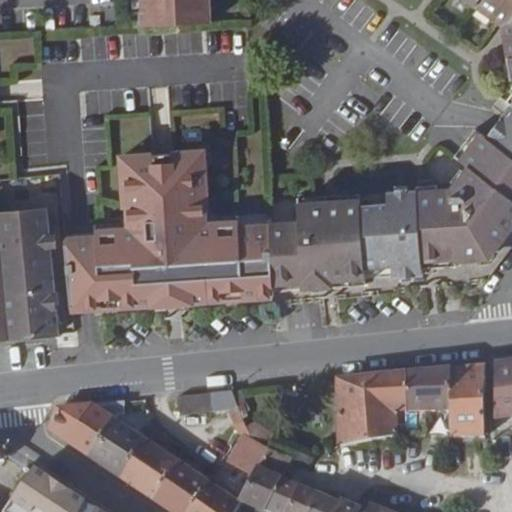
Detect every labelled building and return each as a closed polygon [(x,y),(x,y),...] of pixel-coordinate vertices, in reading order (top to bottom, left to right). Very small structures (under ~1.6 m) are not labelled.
[(134,0),(135,9),(142,9),(141,0),(134,0)] [(143,26),(212,23),(210,0),(141,0),(142,9),(143,26)] [(299,223),(270,225),(274,290),(274,291),(366,285),(365,279),(365,278),(365,267),(392,266),(393,277),(423,275),(423,269),(457,267),(457,262),(456,257),(486,254),(511,221),(511,0),(465,0),(503,26),(511,78),(511,104),(497,124),(487,138),(475,129),(454,157),(468,168),(452,190),(438,191),(437,186),(417,187),(417,191),(387,193),(388,203),(389,216),(361,217),(360,206),(360,194),(298,199),(299,223)] [(206,150),(184,151),(185,160),(206,159),(206,150)] [(84,237),(65,237),(71,302),(89,301),(100,300),(101,308),(124,307),(245,300),(245,291),(274,290),(270,225),(242,226),(242,233),(206,235),(202,204),(208,204),(206,159),(185,160),(184,151),(143,152),(144,162),(123,163),(125,207),(131,207),(132,238),(96,240),(96,236),(84,237)] [(122,153),(123,163),(144,162),(143,152),(122,153)] [(388,203),(360,206),(361,217),(389,216),(388,203)] [(209,227),(208,204),(202,204),(206,235),(242,233),(242,226),(209,227)] [(126,231),(95,231),(96,236),(96,240),(132,238),(131,207),(125,207),(126,231)] [(48,208),(0,212),(0,339),(59,334),(48,208)] [(489,259),(511,229),(511,221),(486,254),(456,257),(457,262),(489,259)] [(365,279),(393,277),(392,266),(365,267),(365,278),(365,279)] [(511,416),(511,362),(496,365),(495,419),(511,416)] [(452,368),(451,409),(451,438),(480,437),(485,437),(486,366),(452,368)] [(451,409),(452,368),(339,380),(340,447),(397,436),(426,437),(425,410),(451,409)] [(243,417),(243,419),(250,416),(248,412),(251,410),(242,390),(233,391),(239,406),(241,412),(243,417)] [(229,410),(239,406),(233,391),(213,393),(217,411),(229,410)] [(217,411),(213,393),(196,395),(199,413),(217,411)] [(199,413),(196,395),(177,398),(180,416),(199,413)] [(87,456),(112,418),(126,416),(125,402),(94,405),(58,409),(49,432),(87,456)] [(232,415),(241,412),(239,406),(229,410),(232,415)] [(234,420),(243,417),(241,412),(232,415),(234,420)] [(236,425),(245,422),(243,419),(243,417),(234,420),(236,425)] [(120,479),(146,439),(112,418),(87,456),(120,479)] [(255,475),(271,447),(251,438),(247,427),(245,422),(236,425),(239,432),(246,435),(230,462),(255,475)] [(271,447),(293,458),(311,464),(317,455),(318,451),(275,437),(277,434),(257,422),(247,427),(251,438),(271,447)] [(152,501),(178,461),(146,439),(120,479),(152,501)] [(265,511),(282,478),(293,458),(271,447),(255,475),(240,501),(265,511)] [(169,511),(188,511),(209,481),(178,461),(152,501),(169,511)] [(34,511),(67,511),(77,498),(38,472),(18,502),(34,511)] [(288,511),(300,486),(282,478),(265,511),(288,511)] [(209,481),(188,511),(234,511),(240,502),(209,481)] [(308,511),(317,493),(300,486),(288,511),(308,511)] [(334,511),(338,503),(317,493),(308,511),(334,511)] [(361,511),(362,510),(339,500),(338,503),(334,511),(361,511)] [(94,511),(75,501),(67,511),(94,511)] [(382,511),(384,509),(365,503),(362,510),(361,511),(382,511)]
